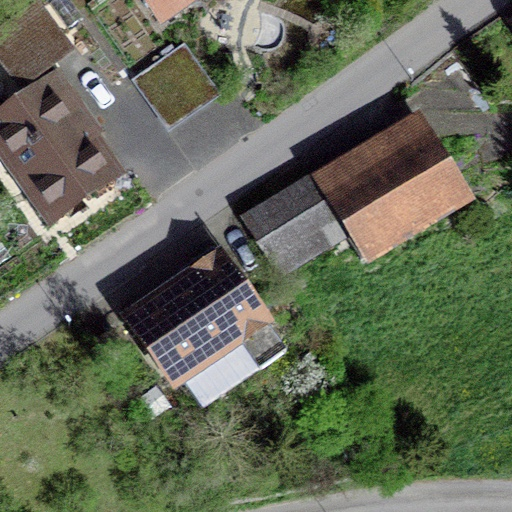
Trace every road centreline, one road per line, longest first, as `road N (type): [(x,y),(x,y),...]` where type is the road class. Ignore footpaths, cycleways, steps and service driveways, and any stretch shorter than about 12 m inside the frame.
road 1 (residential): [(468,0),(0,331)]
road 2 (residential): [(302,511),(451,497)]
